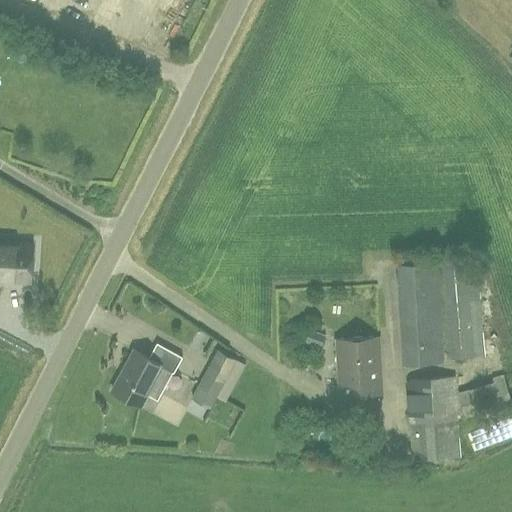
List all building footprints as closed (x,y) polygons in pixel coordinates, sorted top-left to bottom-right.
[(0,274),(46,275),(46,239),(0,238),(0,274)] [(485,355),(483,332),(480,299),(477,257),(441,260),(449,358),(485,355)] [(405,364),(443,362),(437,262),(399,264),(402,321),(403,321),(405,364)] [(321,347),(325,335),(310,329),(305,341),(321,347)] [(339,397),(383,394),(379,336),(335,338),(339,397)] [(174,373),(183,357),(157,343),(149,358),(134,350),(112,390),(140,406),(147,393),(157,399),(166,383),(156,378),(162,366),(174,373)] [(216,397),(226,402),(246,364),(219,350),(212,362),(198,387),(192,398),(210,408),(216,397)] [(465,418),(511,402),(511,401),(503,374),(492,377),(494,381),(458,392),(465,418)] [(412,459),(460,456),(455,376),(411,378),(406,382),(412,459)]
